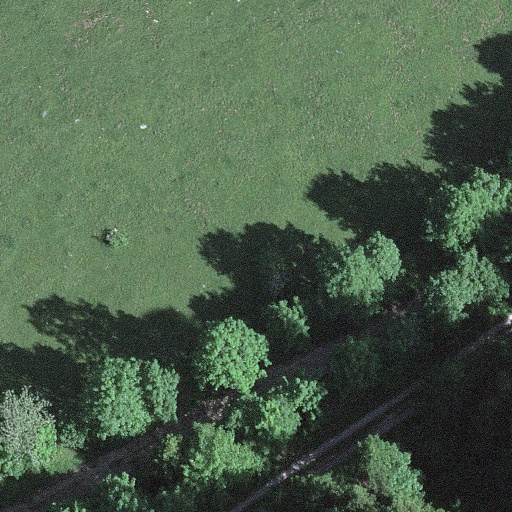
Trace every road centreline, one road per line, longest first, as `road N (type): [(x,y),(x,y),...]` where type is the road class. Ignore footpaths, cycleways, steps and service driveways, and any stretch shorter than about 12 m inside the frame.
road 1 (track): [(511,247),(13,511)]
road 2 (track): [(511,311),(233,511)]
